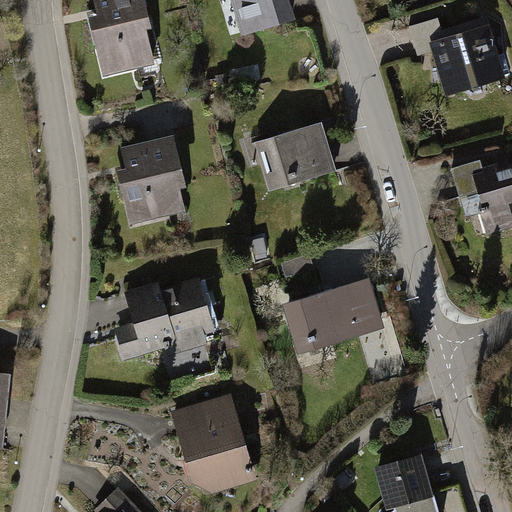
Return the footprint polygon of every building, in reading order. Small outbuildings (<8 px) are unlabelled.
[(141,0),(89,0),(92,12),(83,14),(98,75),(150,62),(141,26),(147,24),(141,0)] [(288,0),(229,0),(240,37),(295,20),(288,0)] [(444,98),(507,82),(489,17),(439,31),(436,20),(410,27),(417,55),(432,51),(444,98)] [(322,123),(256,140),(269,187),(334,169),(322,123)] [(168,135),(115,148),(119,166),(111,168),(126,224),(182,210),(176,185),(181,184),(168,135)] [(476,159),(447,168),(462,216),(476,212),(483,233),(511,223),(511,161),(504,164),(503,160),(479,168),(476,159)] [(128,323),(111,328),(120,358),(161,346),(164,354),(204,342),(201,334),(212,330),(196,276),(156,288),(154,280),(119,290),(128,323)] [(382,332),(368,280),(285,303),(299,355),(382,332)] [(14,374),(0,372),(0,450),(5,451),(14,374)] [(200,499),(257,480),(229,394),(172,412),(200,499)] [(389,511),(391,511),(439,498),(428,458),(378,473),(389,511)] [(141,511),(119,489),(96,511),(141,511)]
